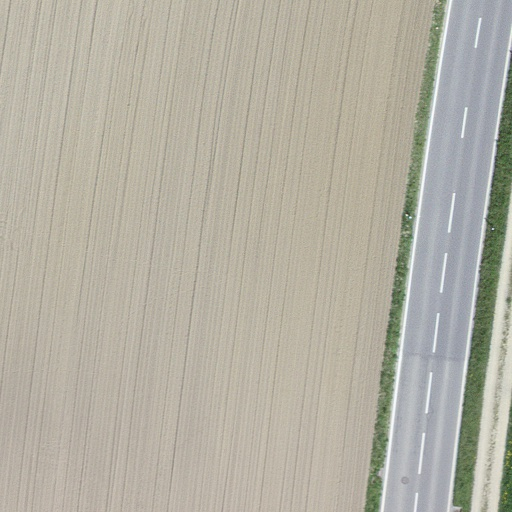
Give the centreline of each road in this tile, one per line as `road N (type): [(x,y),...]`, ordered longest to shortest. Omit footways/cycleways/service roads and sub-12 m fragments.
road 1 (secondary): [(415,511),(482,0)]
road 2 (track): [(511,299),(488,511)]
